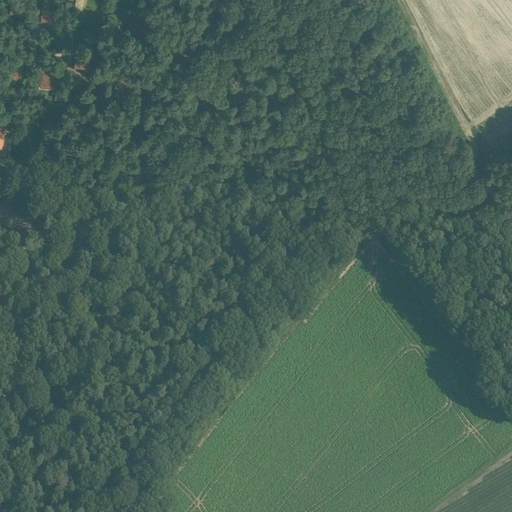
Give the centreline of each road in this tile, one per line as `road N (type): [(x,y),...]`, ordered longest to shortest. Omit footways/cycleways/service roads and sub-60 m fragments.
road 1 (unclassified): [(38,239),(139,176),(165,150),(188,118),(240,0)]
road 2 (track): [(511,197),(475,170),(390,0)]
road 3 (track): [(30,369),(58,320),(106,267),(143,187),(139,176)]
road 4 (track): [(117,509),(30,369)]
road 5 (track): [(468,158),(377,236)]
